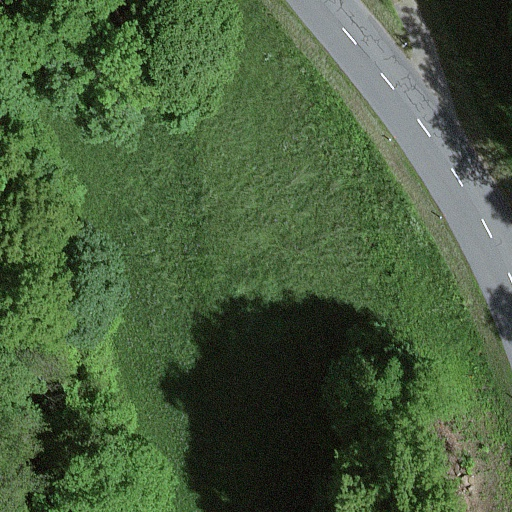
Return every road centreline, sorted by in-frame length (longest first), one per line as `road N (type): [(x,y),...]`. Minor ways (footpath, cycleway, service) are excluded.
road 1 (secondary): [(320,0),(441,151),(511,279)]
road 2 (track): [(404,0),(434,71),(434,87),(411,109)]
